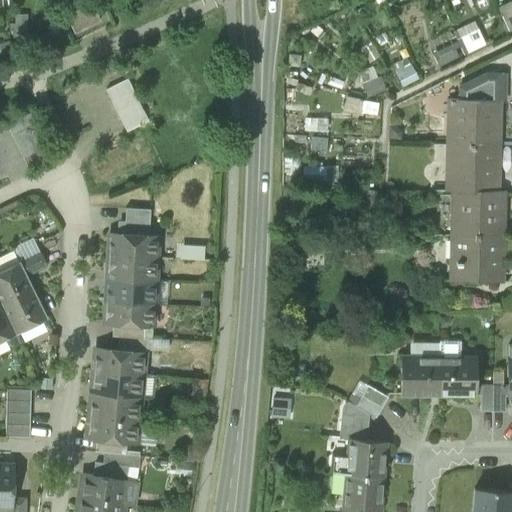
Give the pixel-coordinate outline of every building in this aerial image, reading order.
[(511,0),(508,0),(500,4),(511,28),(511,0)] [(66,15),(75,33),(100,20),(91,2),(66,15)] [(455,27),(467,53),(486,44),(474,18),(455,27)] [(439,64),(458,54),(452,42),(433,52),(439,64)] [(460,86),(460,99),(498,100),(498,102),(504,102),(505,74),(486,74),(460,86)] [(106,89),(111,100),(132,89),(127,79),(106,89)] [(111,100),(116,110),(138,100),(132,89),(111,100)] [(497,146),(498,102),(498,100),(460,99),(450,98),(449,145),(453,145),(497,146)] [(116,110),(122,121),(143,110),(138,100),(116,110)] [(148,121),(143,110),(122,121),(127,131),(148,121)] [(7,124),(13,134),(38,122),(32,111),(7,124)] [(13,134),(18,145),(43,133),(38,122),(13,134)] [(18,145),(23,156),(48,144),(43,133),(18,145)] [(53,154),(48,144),(23,156),(28,167),(53,154)] [(448,190),(453,190),(493,191),(494,171),(497,171),(497,146),(453,145),(453,162),(448,162),(448,190)] [(457,220),(457,235),(501,236),(501,212),(500,212),(501,191),(493,191),(453,190),(452,220),(457,220)] [(125,209),(125,220),(149,222),(150,210),(125,209)] [(149,234),(149,222),(125,220),(124,232),(149,234)] [(109,232),(108,254),(156,256),(157,234),(149,234),(124,232),(109,232)] [(500,260),(501,236),(457,235),(452,235),(451,262),(457,262),(457,280),(498,281),(499,260),(500,260)] [(12,248),(19,263),(19,262),(40,252),(33,238),(12,248)] [(176,244),(175,257),(204,259),(205,245),(176,244)] [(19,262),(25,274),(46,264),(40,252),(30,257),(19,262)] [(110,276),(110,277),(155,280),(156,256),(108,254),(107,268),(111,272),(112,272),(112,276),(110,276)] [(0,271),(0,338),(46,316),(25,274),(19,262),(19,263),(0,271)] [(154,303),(155,280),(110,277),(110,283),(107,287),(106,301),(154,303)] [(155,280),(154,303),(166,304),(167,281),(155,280)] [(152,325),(154,303),(106,301),(105,323),(120,324),(144,325),(152,325)] [(119,336),(124,336),(143,337),(144,325),(120,324),(119,336)] [(148,338),(143,337),(124,336),(124,349),(143,351),(143,352),(148,353),(148,350),(148,338)] [(148,338),(148,350),(168,351),(169,339),(148,338)] [(439,342),(439,355),(460,355),(460,338),(439,338),(439,342)] [(439,355),(439,342),(409,341),(409,354),(439,355)] [(96,346),(94,369),(142,373),(143,352),(143,351),(124,349),(96,346)] [(400,394),(438,395),(439,355),(409,354),(400,354),(400,394)] [(460,355),(439,355),(438,395),(477,395),(477,386),(477,355),(460,355)] [(492,386),(504,386),(504,367),(493,367),(492,386)] [(139,397),(142,373),(94,369),(91,392),(139,397)] [(142,373),(139,397),(153,398),(156,375),(142,373)] [(356,406),(369,384),(359,378),(346,400),(348,401),(356,406)] [(369,384),(356,406),(368,413),(377,419),(390,397),(369,384)] [(480,409),(492,409),(492,386),(477,386),(477,395),(480,395),(480,409)] [(504,386),(492,386),(492,409),(504,410),(504,394),(504,386)] [(7,388),(6,400),(30,401),(31,389),(7,388)] [(137,420),(139,397),(91,392),(89,416),(137,420)] [(291,398),(273,397),(272,418),(289,419),(291,398)] [(6,400),(6,412),(30,413),(30,401),(6,400)] [(366,439),(368,413),(356,406),(348,401),(344,408),(341,437),(348,438),(366,439)] [(6,412),(6,424),(30,425),(30,413),(6,412)] [(135,442),(137,420),(89,416),(87,438),(102,439),(126,442),(135,442)] [(137,420),(135,442),(155,444),(158,422),(137,420)] [(29,436),(30,425),(6,424),(5,436),(29,436)] [(347,445),(347,454),(345,473),(381,476),(384,441),(366,439),(348,438),(347,445)] [(101,451),(103,451),(125,453),(126,442),(102,439),(101,451)] [(103,451),(103,463),(128,465),(128,466),(138,467),(139,455),(125,453),(103,451)] [(330,472),(345,473),(347,454),(335,453),(331,452),(330,472)] [(126,480),(128,466),(128,465),(103,463),(95,462),(93,475),(126,480)] [(13,465),(0,464),(0,507),(12,508),(12,498),(13,465)] [(83,473),(79,496),(123,502),(133,504),(136,482),(126,480),(93,475),(83,473)] [(378,511),(381,476),(345,473),(342,508),(360,510),(378,511)] [(511,511),(511,494),(473,490),(470,511),(511,511)] [(123,504),(123,502),(79,496),(77,511),(118,511),(120,503),(123,504)] [(11,511),(23,511),(24,499),(12,498),(12,508),(11,511)]
